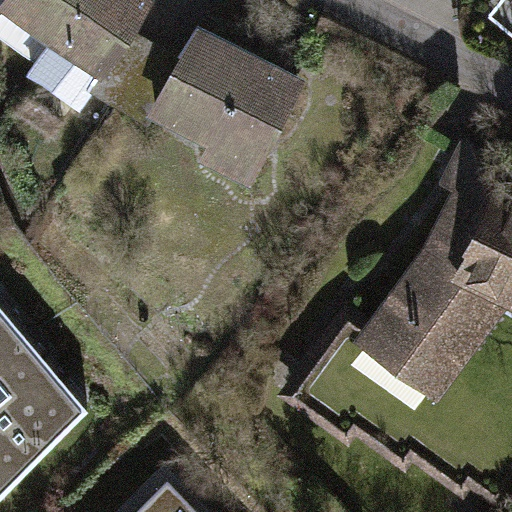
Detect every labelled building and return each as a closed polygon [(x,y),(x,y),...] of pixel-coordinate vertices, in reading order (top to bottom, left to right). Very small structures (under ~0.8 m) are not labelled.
[(128,31),(146,0),(9,0),(13,3),(0,19),(0,30),(0,34),(32,56),(45,52),(32,70),(76,102),(88,84),(119,101),(153,46),(128,31)] [(251,169),(299,77),(199,26),(176,61),(153,46),(119,101),(148,119),(159,102),(216,132),(208,146),(251,169)] [(511,188),(503,184),(505,176),(485,167),(490,159),(468,148),(454,171),(465,179),(432,241),(367,327),(439,380),(510,287),(511,288),(511,188)] [(0,485),(89,402),(0,294),(0,485)] [(185,511),(169,494),(149,511),(185,511)]
